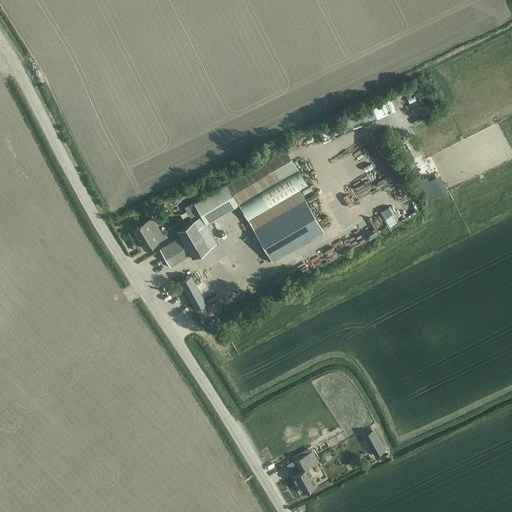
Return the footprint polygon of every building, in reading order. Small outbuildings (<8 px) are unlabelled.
[(320,131),(379,114),(376,102),(317,120),(320,131)] [(360,137),(350,141),(356,157),(367,152),(360,137)] [(323,230),(299,189),(308,184),(286,148),(194,203),(201,215),(206,223),(239,204),(272,260),(323,230)] [(375,159),(384,174),(398,165),(396,160),(390,163),(385,154),(375,159)] [(437,168),(430,173),(438,184),(444,179),(437,168)] [(181,192),(184,198),(189,194),(186,189),(181,192)] [(181,237),(192,256),(216,242),(200,215),(176,229),(181,237)] [(132,228),(144,248),(157,241),(145,221),(132,228)] [(180,237),(160,249),(170,266),(190,254),(180,237)] [(199,316),(209,310),(190,275),(180,280),(199,316)] [(182,312),(189,310),(185,300),(179,303),(182,312)] [(374,429),(363,434),(366,440),(377,434),(374,429)] [(382,444),(377,434),(366,440),(372,450),(382,444)] [(382,444),(372,450),(375,455),(385,449),(382,444)] [(291,476),(301,492),(316,484),(307,467),(318,461),(312,450),(294,460),(300,471),(291,476)]
